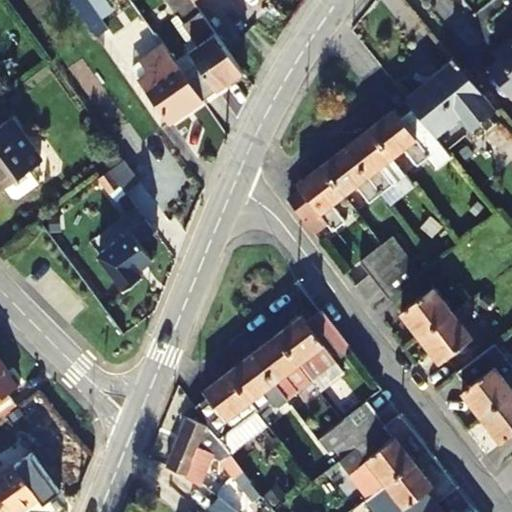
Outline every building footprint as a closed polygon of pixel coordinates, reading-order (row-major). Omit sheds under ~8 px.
[(86,23),(98,14),(87,0),(85,0),(75,7),(86,23)] [(166,0),(174,10),(187,0),(166,0)] [(191,25),(186,29),(197,45),(189,51),(199,66),(184,76),(201,101),(242,72),(193,0),(187,0),(174,10),(178,17),(183,13),(191,25)] [(191,25),(183,13),(178,17),(186,29),(191,25)] [(109,30),(98,14),(86,23),(97,39),(109,30)] [(139,81),(168,124),(201,101),(184,76),(163,45),(141,61),(142,62),(131,69),(139,81)] [(511,45),(500,57),(503,61),(511,52),(511,45)] [(511,52),(503,61),(505,64),(494,74),(511,93),(511,52)] [(499,105),(459,59),(409,99),(415,107),(436,131),(456,114),(469,129),(499,105)] [(394,111),(369,130),(391,158),(402,150),(416,168),(428,159),(436,169),(452,157),(416,111),(415,107),(400,119),(394,111)] [(6,121),(0,124),(0,189),(3,187),(10,197),(16,198),(37,183),(28,169),(39,162),(6,121)] [(381,194),(393,185),(379,167),(391,158),(369,130),(345,148),(381,194)] [(345,148),(322,165),(344,195),(354,187),(369,204),(381,194),(345,148)] [(109,169),(126,193),(139,183),(122,160),(109,169)] [(347,221),(333,203),(344,195),(322,165),(297,185),(334,232),(347,221)] [(114,201),(126,193),(109,169),(97,178),(114,201)] [(140,278),(134,269),(149,257),(146,252),(161,240),(146,220),(99,256),(124,289),(140,278)] [(394,235),(383,243),(360,260),(371,274),(405,248),(394,235)] [(405,248),(371,274),(380,286),(414,260),(405,248)] [(414,260),(380,286),(390,298),(423,272),(414,260)] [(456,313),(437,288),(404,313),(423,338),(456,313)] [(300,319),(277,337),(312,383),(334,365),(329,359),(347,346),(338,335),(340,333),(321,309),(304,324),(300,319)] [(456,313),(423,338),(443,363),(475,337),(456,313)] [(287,402),(312,383),(277,337),(252,356),(274,384),(287,402)] [(511,384),(486,352),(457,374),(469,389),(465,392),(484,416),(511,394),(511,384)] [(0,408),(15,397),(7,385),(17,378),(0,356),(0,408)] [(252,356),(228,375),(249,403),(274,384),(252,356)] [(344,378),(334,365),(312,383),(322,396),(344,378)] [(232,431),(225,422),(249,403),(228,375),(203,393),(206,397),(194,407),(219,440),(232,431)] [(511,394),(484,416),(503,441),(511,433),(511,394)] [(347,436),(379,412),(369,399),(340,420),(316,439),(326,452),(347,436)] [(379,412),(347,436),(356,448),(359,447),(388,424),(379,412)] [(166,467),(182,473),(185,474),(187,466),(205,472),(212,453),(232,479),(230,480),(252,508),(264,499),(219,440),(202,424),(185,418),(170,458),(166,467)] [(388,424),(359,447),(387,484),(417,461),(388,424)] [(0,466),(0,491),(11,507),(38,488),(43,495),(58,484),(31,444),(0,466)] [(394,511),(350,451),(338,460),(376,511),(394,511)] [(417,461),(387,484),(408,511),(427,511),(441,502),(431,490),(436,486),(417,461)] [(0,511),(4,511),(11,507),(0,491),(0,511)] [(205,507),(210,511),(241,511),(243,511),(218,491),(212,498),(207,505),(205,507)] [(448,511),(441,502),(427,511),(448,511)]
